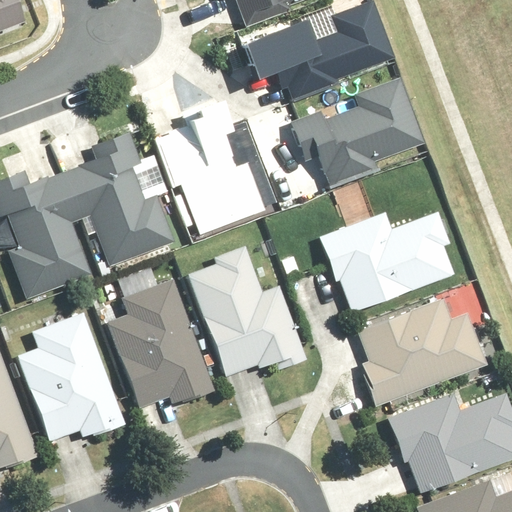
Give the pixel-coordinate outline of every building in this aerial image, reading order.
[(0,0),(0,26),(22,18),(15,0),(0,0)] [(233,0),(241,21),(291,3),(289,0),(233,0)] [(318,17),(252,41),(268,84),(290,76),(300,99),(338,84),(337,80),(398,58),(379,2),(338,17),(343,31),(325,38),(318,17)] [(319,105),(289,116),(303,152),(311,149),(324,181),(373,163),(370,156),(419,138),(395,76),(350,93),(353,103),(322,115),(319,105)] [(176,126),(152,135),(171,186),(176,182),(195,231),(264,206),(232,123),(224,126),(214,100),(172,116),(176,126)] [(117,267),(180,242),(162,196),(152,200),(140,170),(151,166),(138,132),(98,147),(103,158),(35,184),(31,173),(0,184),(0,198),(7,216),(13,213),(26,246),(13,251),(32,300),(97,275),(76,222),(97,214),(117,267)] [(459,244),(448,211),(395,230),(389,212),(321,236),(338,284),(346,282),(357,315),(461,274),(451,247),(459,244)] [(281,372),(312,360),(284,287),(270,293),(252,244),(216,257),(219,264),(188,276),(228,379),(261,367),(263,372),(278,366),(281,372)] [(110,324),(140,410),(174,399),(177,408),(220,393),(181,280),(129,298),(135,315),(110,324)] [(374,359),(363,363),(380,406),(492,363),(473,314),(456,320),(448,299),(363,331),(374,359)] [(22,356),(54,443),(84,432),(88,441),(131,425),(90,312),(36,331),(42,349),(22,356)] [(0,455),(2,455),(6,464),(45,451),(6,337),(0,339),(0,455)] [(511,395),(465,412),(458,394),(393,417),(409,465),(416,463),(425,492),(511,463),(511,395)] [(494,480),(419,507),(421,511),(511,511),(511,491),(499,496),(494,480)]
